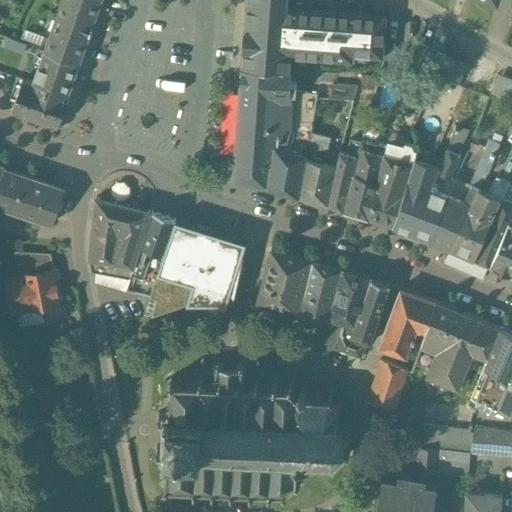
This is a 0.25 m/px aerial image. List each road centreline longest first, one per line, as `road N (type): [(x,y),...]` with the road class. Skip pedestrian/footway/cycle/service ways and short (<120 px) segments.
road 1 (residential): [(511,301),(96,153)]
road 2 (residential): [(131,511),(95,328)]
road 3 (residential): [(95,328),(80,233),(96,153)]
road 4 (residential): [(96,153),(139,0)]
